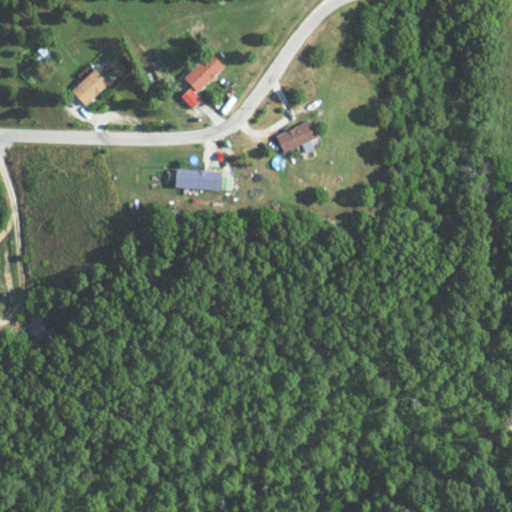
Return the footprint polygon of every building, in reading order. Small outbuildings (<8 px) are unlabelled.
[(227,68),(216,53),(186,74),(197,89),(227,68)] [(110,83),(96,67),(72,90),(87,105),(110,83)] [(284,152),(320,136),(312,119),(276,135),(284,152)] [(222,170),(178,168),(177,187),(232,189),(232,176),(222,175),(222,170)] [(49,333),(46,314),(27,316),(29,336),(49,333)]
